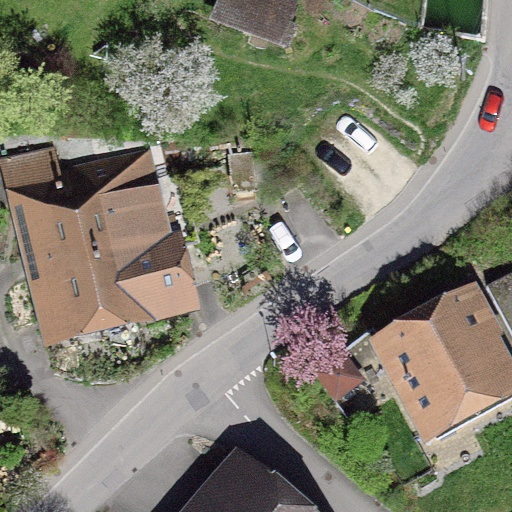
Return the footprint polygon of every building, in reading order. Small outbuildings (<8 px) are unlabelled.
[(291,0),(289,0),(226,0),(218,22),(286,48),(295,26),(283,21),(291,0)] [(104,167),(59,178),(52,151),(1,163),(8,191),(24,188),(59,334),(186,303),(150,154),(103,165),(104,167)] [(511,275),(487,289),(511,335),(511,275)] [(420,331),(384,350),(427,431),(511,386),(465,300),(417,326),(420,331)] [(342,357),(318,376),(336,399),(352,387),(354,373),(342,357)] [(286,511),(243,475),(211,511),(286,511)]
